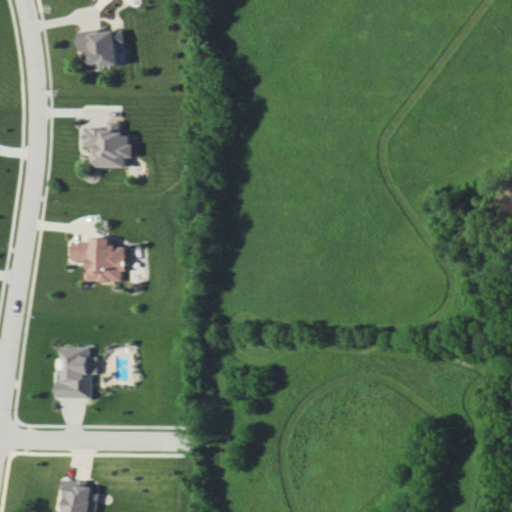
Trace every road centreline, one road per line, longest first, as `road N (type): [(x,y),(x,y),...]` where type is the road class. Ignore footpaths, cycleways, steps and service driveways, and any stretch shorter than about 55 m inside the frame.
road 1 (residential): [(0,420),(39,78),(23,0)]
road 2 (residential): [(0,442),(175,442)]
